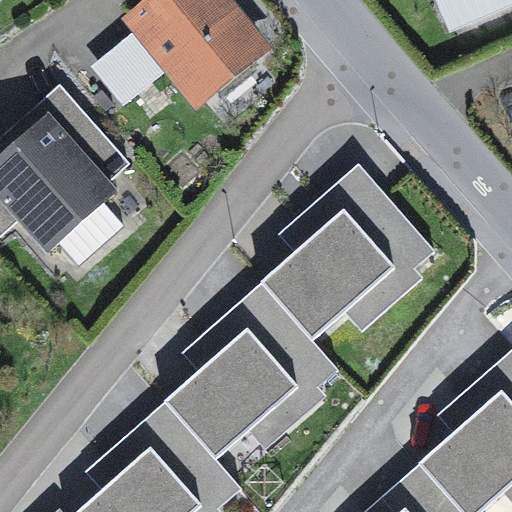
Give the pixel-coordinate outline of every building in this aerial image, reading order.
[(247,63),(261,52),(217,0),(162,0),(133,24),(139,31),(171,69),(198,103),(212,92),(247,63)] [(511,0),(435,0),(444,21),(457,16),(462,27),(511,5),(511,0)] [(92,70),(123,108),(171,69),(139,31),(92,70)] [(212,92),(221,104),(257,75),(247,63),(212,92)] [(20,223),(0,200),(0,162),(47,121),(70,101),(60,88),(0,140),(0,239),(0,240),(20,223)] [(84,162),(107,142),(70,101),(47,121),(84,162)] [(106,187),(129,166),(107,142),(84,162),(47,121),(0,162),(0,200),(20,223),(48,255),(59,246),(79,269),(124,228),(104,205),(114,196),(106,187)] [(363,172),(359,167),(279,237),(296,256),(301,252),(288,238),(308,220),(320,235),(334,223),(321,208),(363,172)] [(265,291),(312,345),(345,315),(407,262),(415,271),(435,254),(363,172),(321,208),(334,223),(320,235),(308,220),(288,238),(301,252),(296,256),(261,287),(265,291)] [(345,315),(362,334),(424,281),(415,271),(407,262),(345,315)] [(224,354),(238,342),(225,327),(265,291),(261,287),(182,355),(200,375),(204,371),(191,356),(211,339),(224,354)] [(165,405),(216,463),(249,434),(310,381),(318,390),(337,373),(312,345),(265,291),(225,327),(238,342),(224,354),(211,339),(191,356),(204,371),(200,375),(165,405)] [(511,360),(511,353),(438,418),(454,437),(458,433),(446,418),(465,401),(478,416),(492,404),(479,389),(511,360)] [(423,471),(458,511),(484,511),(503,496),(511,488),(511,360),(479,389),(492,404),(478,416),(465,401),(446,418),(458,433),(454,437),(419,467),(423,471)] [(249,434),(266,453),(327,399),(318,390),(310,381),(249,434)] [(199,511),(211,502),(218,511),(241,491),(216,463),(165,405),(169,410),(128,446),(141,460),(127,473),(114,458),(95,475),(108,490),(103,494),(81,511),(199,511)] [(127,473),(141,460),(128,446),(169,410),(165,405),(86,474),(103,494),(108,490),(95,475),(114,458),(127,473)] [(387,511),(383,507),(423,471),(419,467),(367,511),(387,511)] [(458,511),(423,471),(383,507),(387,511),(458,511)] [(511,488),(503,496),(511,506),(511,488)] [(199,511),(219,511),(218,511),(211,502),(199,511)]
